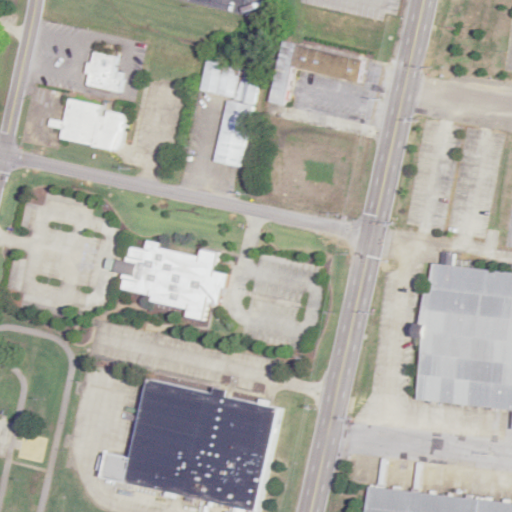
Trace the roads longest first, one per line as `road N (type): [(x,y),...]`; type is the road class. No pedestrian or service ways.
road 1 (tertiary): [(420,0),(308,511)]
road 2 (residential): [(368,238),(0,153)]
road 3 (residential): [(324,435),(511,456)]
road 4 (residential): [(0,161),(33,0)]
